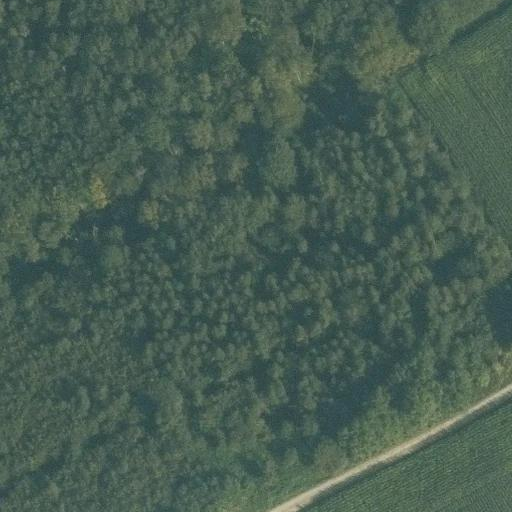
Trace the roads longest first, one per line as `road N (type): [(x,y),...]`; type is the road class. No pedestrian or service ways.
road 1 (track): [(289,511),(511,391)]
road 2 (track): [(295,113),(230,0)]
